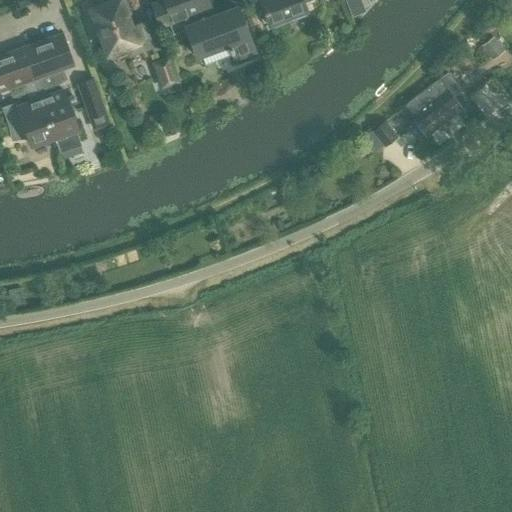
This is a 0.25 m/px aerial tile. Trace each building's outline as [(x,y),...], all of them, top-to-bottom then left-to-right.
[(144,21),(131,27),(120,0),(111,0),(89,9),(109,62),(127,55),(128,56),(154,47),(144,21)] [(174,34),(185,30),(196,58),(229,44),(234,60),(254,52),(237,7),(203,20),(200,12),(211,8),(207,0),(162,0),(171,22),(170,23),(174,34)] [(315,0),(256,0),(267,26),(307,11),(305,5),(316,2),(315,0)] [(76,130),(62,90),(49,95),(48,91),(66,80),(62,69),(72,65),(61,34),(22,48),(33,79),(53,138),(59,153),(80,146),(75,130),(76,130)] [(492,61),(505,51),(493,37),(480,46),(492,61)] [(0,91),(23,83),(33,79),(22,48),(0,56),(0,91)] [(160,91),(180,84),(170,56),(150,63),(160,91)] [(403,105),(404,106),(413,119),(414,120),(413,121),(414,122),(410,126),(408,130),(414,138),(419,137),(423,134),(425,137),(462,109),(450,94),(459,87),(447,72),(438,79),(432,83),(403,105)] [(89,120),(106,114),(94,78),(76,84),(89,120)] [(53,138),(33,79),(23,83),(29,101),(3,111),(8,124),(11,141),(28,139),(31,146),(53,138)] [(384,146),(396,137),(384,121),(372,131),(384,146)]
